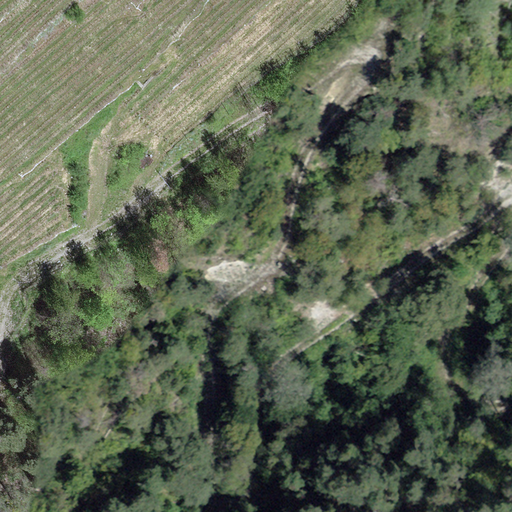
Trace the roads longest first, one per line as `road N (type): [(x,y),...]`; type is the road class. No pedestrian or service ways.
road 1 (track): [(0,319),(9,293),(34,267),(131,215),(254,113),(366,51),(368,70),(296,164),(279,255),(220,304),(208,331),(213,466),(223,491),(237,500),(261,487),(246,443),(274,372),(426,255),(483,224),(511,194)]
road 2 (track): [(511,245),(448,344),(456,380),(468,390),(501,397),(511,387)]
